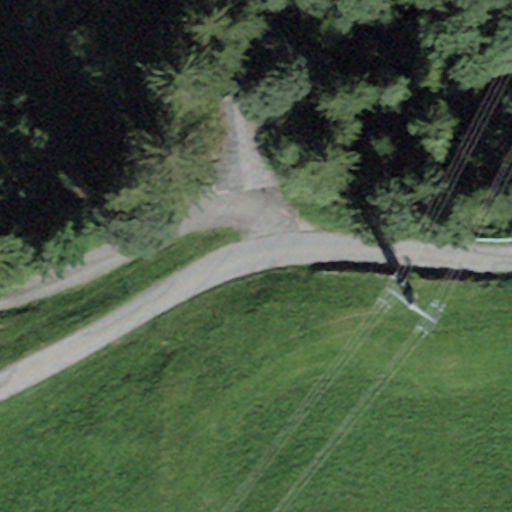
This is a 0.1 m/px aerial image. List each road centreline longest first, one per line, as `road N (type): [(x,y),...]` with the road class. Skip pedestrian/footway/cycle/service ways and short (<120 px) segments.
road 1 (unclassified): [(0,392),(174,289),(307,248),(511,260)]
road 2 (track): [(0,300),(142,227),(224,200),(261,210),(307,248)]
